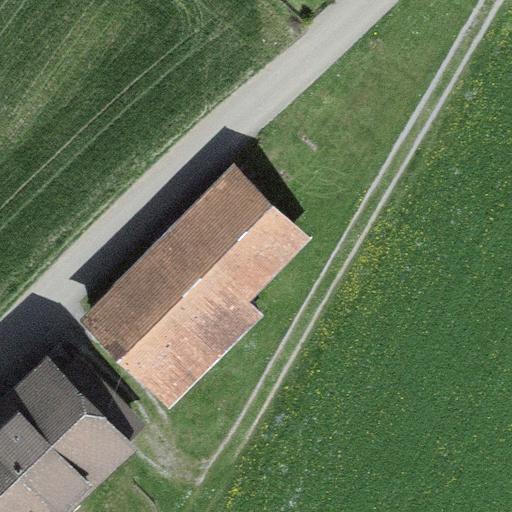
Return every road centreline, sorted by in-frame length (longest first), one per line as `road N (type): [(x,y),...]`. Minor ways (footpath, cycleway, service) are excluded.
road 1 (track): [(222,454),(490,0)]
road 2 (residential): [(367,0),(0,345)]
